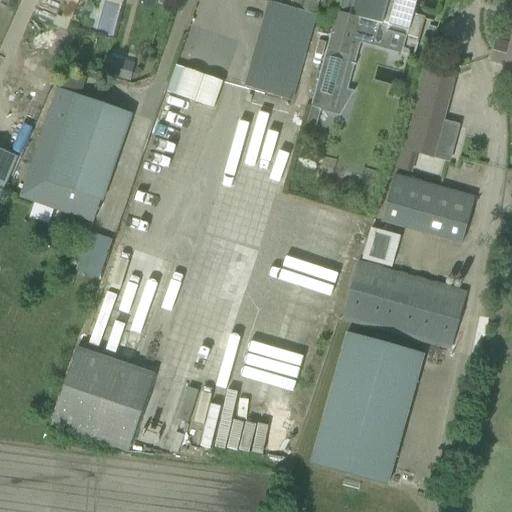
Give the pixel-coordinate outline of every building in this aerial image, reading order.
[(319,0),(282,0),(280,8),(315,18),(319,0)] [(304,136),(313,139),(321,112),(339,117),(354,93),(347,91),(360,44),(366,46),(378,24),(389,27),(387,31),(419,40),(425,19),(413,16),(417,0),(353,0),(349,16),(339,13),(304,136)] [(250,90),(291,102),(315,18),(280,8),(271,5),(254,67),(257,68),(250,90)] [(461,51),(459,21),(443,22),(445,52),(461,51)] [(433,29),(429,41),(433,43),(437,30),(433,29)] [(497,43),(491,64),(508,68),(508,66),(511,66),(511,36),(509,46),(497,43)] [(101,77),(129,84),(134,65),(106,58),(101,77)] [(175,69),(167,96),(176,99),(185,72),(175,69)] [(402,152),(431,160),(452,82),(423,74),(402,152)] [(20,199),(93,224),(100,203),(101,204),(131,116),(57,90),(20,199)] [(0,199),(17,159),(0,151),(0,199)] [(381,224),(461,247),(474,201),(394,178),(381,224)] [(109,271),(161,290),(173,259),(188,220),(135,200),(109,271)] [(307,412),(351,216),(293,203),(284,241),(293,243),(283,286),(276,285),(265,332),(234,325),(215,407),(235,412),(239,397),(307,412)] [(511,223),(501,221),(498,234),(511,237),(511,223)] [(362,263),(381,268),(391,271),(400,238),(371,230),(362,263)] [(80,262),(76,273),(98,281),(102,270),(112,241),(89,233),(80,262)] [(342,323),(449,352),(465,295),(466,292),(391,271),(381,268),(380,271),(358,265),(342,323)] [(162,323),(166,312),(104,290),(100,301),(162,323)] [(423,357),(346,336),(310,467),(387,488),(423,357)] [(52,428),(132,450),(153,377),(72,354),(52,428)]
